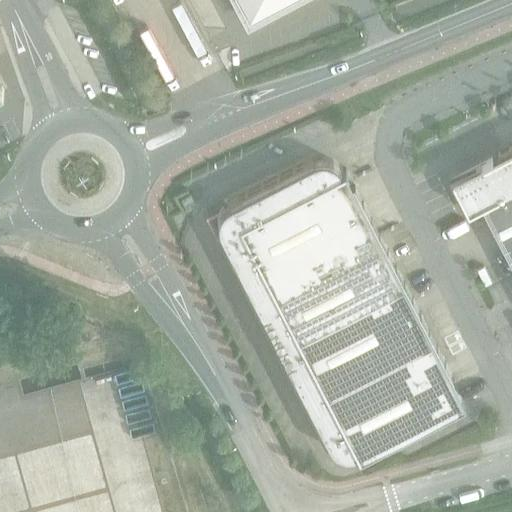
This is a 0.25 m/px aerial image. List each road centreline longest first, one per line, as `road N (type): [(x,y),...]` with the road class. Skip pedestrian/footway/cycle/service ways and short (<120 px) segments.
road 1 (unclassified): [(511,407),(382,146),(392,109),(511,60)]
road 2 (tertiary): [(511,3),(214,120)]
road 3 (unclassified): [(287,511),(173,311)]
road 4 (unclassified): [(337,511),(511,461)]
road 5 (unknown): [(214,120),(148,0)]
